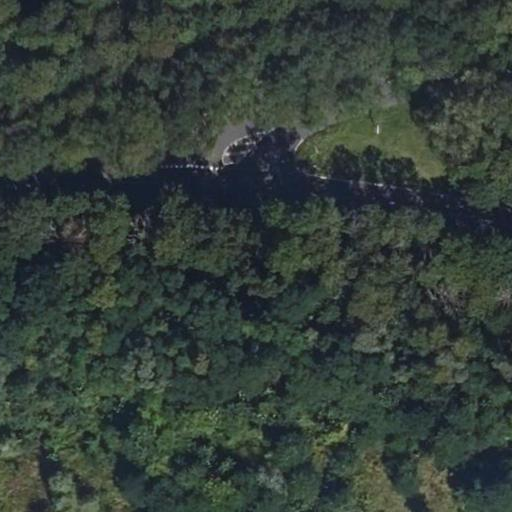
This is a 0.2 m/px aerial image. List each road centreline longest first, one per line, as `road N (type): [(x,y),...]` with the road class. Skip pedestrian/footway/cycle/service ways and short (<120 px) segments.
road 1 (tertiary): [(511,54),(234,142),(219,180)]
road 2 (secondary): [(511,226),(219,180)]
road 3 (secondary): [(219,180),(0,180)]
